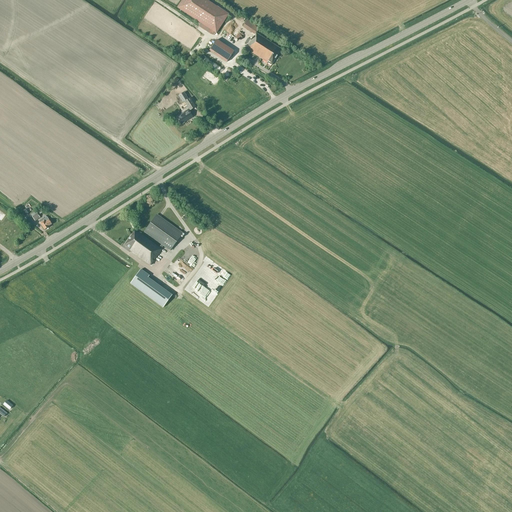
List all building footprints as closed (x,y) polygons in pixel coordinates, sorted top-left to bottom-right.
[(229,14),(207,0),(181,0),(177,8),(200,23),(198,26),(210,34),(214,35),(215,33),(216,34),(229,14)] [(255,25),(247,20),(243,27),(254,35),(259,29),(255,26),(255,25)] [(256,33),(255,34),(251,40),(248,38),(245,42),(249,45),(246,49),(271,65),(281,49),(256,33)] [(234,51),(216,39),(209,51),(226,63),(234,51)] [(213,72),(217,68),(202,55),(199,59),(213,72)] [(195,107),(190,98),(188,99),(183,92),(178,95),(182,102),(184,101),(190,110),(195,107)] [(188,110),(177,118),(178,120),(179,121),(181,124),(192,117),(188,110)] [(161,244),(159,247),(161,249),(163,246),(170,251),(183,233),(157,214),(144,232),(161,244)] [(40,223),(44,230),(48,227),(48,226),(51,224),(47,217),(46,216),(43,217),(43,218),(39,221),(40,223)] [(135,230),(124,245),(130,250),(150,265),(161,249),(159,247),(135,230)] [(141,269),(137,275),(130,284),(163,307),(172,295),(162,288),(148,278),(149,275),(141,269)] [(212,310),(222,296),(202,282),(198,287),(199,287),(193,296),(212,310)] [(226,292),(229,287),(223,284),(220,289),(226,292)] [(13,405),(7,400),(3,405),(9,410),(13,405)]
